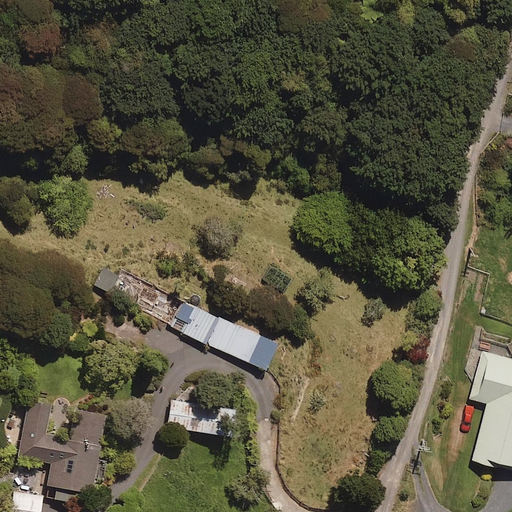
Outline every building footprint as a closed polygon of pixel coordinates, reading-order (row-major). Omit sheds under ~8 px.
[(119,275),(100,267),(92,287),(110,295),(119,275)] [(210,346),(221,319),(183,302),(172,329),(210,346)] [(221,319),(210,346),(252,364),(263,337),(221,319)] [(511,359),(482,352),(470,399),(487,403),(473,459),(511,469),(511,359)] [(50,403),(29,400),(20,453),(51,459),(47,484),(90,491),(104,414),(80,410),(75,441),(44,436),(50,403)] [(232,413),(171,401),(166,429),(227,440),(232,413)] [(38,511),(41,498),(12,494),(9,511),(38,511)]
